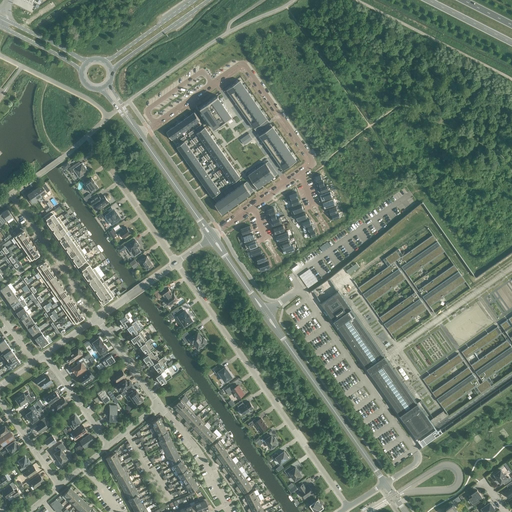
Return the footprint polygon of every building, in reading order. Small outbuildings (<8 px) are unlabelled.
[(240,80),(233,85),(236,89),(243,85),(240,80)] [(233,85),(227,90),(230,94),(236,89),(233,85)] [(243,85),(236,89),(239,94),(246,89),(243,85)] [(236,89),(230,94),(233,98),(239,94),(236,89)] [(246,89),(239,94),(242,98),(249,93),(246,89)] [(249,93),(242,98),(245,102),(252,98),(249,93)] [(239,94),(233,98),(236,103),(242,98),(239,94)] [(218,96),(200,108),(215,129),(233,117),(218,96)] [(242,98),(236,103),(239,107),(245,102),(242,98)] [(252,98),(245,102),(248,106),(255,102),(252,98)] [(245,102),(239,107),(242,111),(248,106),(245,102)] [(255,102),(248,106),(251,111),(258,106),(255,102)] [(248,106),(242,111),(245,115),(251,111),(248,106)] [(258,106),(251,111),(254,115),(261,110),(258,106)] [(261,110),(254,115),(257,119),(264,115),(261,110)] [(251,111),(245,115),(248,120),(254,115),(251,111)] [(194,112),(190,115),(196,123),(200,120),(194,112)] [(190,115),(186,118),(192,126),(196,123),(190,115)] [(254,115),(248,120),(251,124),(257,119),(254,115)] [(264,115),(257,119),(261,124),(262,122),(264,121),(265,120),(267,119),(264,115)] [(186,118),(182,121),(188,129),(192,126),(186,118)] [(257,119),(251,124),(254,128),(256,127),(257,126),(259,125),(261,124),(257,119)] [(182,121),(179,123),(184,131),(188,129),(182,121)] [(179,123),(175,126),(180,134),(184,131),(179,123)] [(175,126),(171,129),(176,137),(180,134),(175,126)] [(267,130),(266,131),(269,136),(276,131),(272,126),(271,128),(269,129),(267,130)] [(205,127),(197,133),(200,137),(208,132),(205,127)] [(171,129),(167,132),(172,140),(176,137),(171,129)] [(261,135),(259,136),(262,140),(269,136),(266,131),(264,132),(263,133),(261,135)] [(276,131),(269,136),(272,140),(279,135),(276,131)] [(208,132),(200,137),(203,141),(211,136),(208,132)] [(279,135),(272,140),(275,144),(281,139),(279,135)] [(211,136),(203,141),(206,145),(214,140),(211,136)] [(269,136),(262,140),(265,144),(272,140),(269,136)] [(281,139),(275,144),(278,148),(284,144),(281,139)] [(214,140),(206,145),(209,150),(216,144),(214,140)] [(272,140),(265,144),(268,149),(275,144),(272,140)] [(177,146),(177,147),(180,151),(188,146),(185,141),(179,145),(177,146)] [(216,144),(209,150),(212,154),(219,148),(216,144)] [(275,144),(268,149),(271,153),(278,148),(275,144)] [(284,144),(278,148),(281,153),(287,148),(284,144)] [(188,146),(180,151),(183,155),(191,150),(188,146)] [(219,148),(212,154),(214,158),(222,152),(219,148)] [(278,148),(271,153),(274,157),(281,153),(278,148)] [(287,148),(281,153),(284,157),(290,152),(287,148)] [(191,150),(183,155),(186,159),(194,154),(191,150)] [(222,152),(214,158),(217,162),(225,157),(222,152)] [(290,152),(284,157),(287,161),(293,156),(290,152)] [(281,153),(274,157),(277,161),(284,157),(281,153)] [(194,154),(186,159),(189,164),(197,158),(194,154)] [(293,156),(287,161),(290,166),(297,161),(293,156)] [(225,157),(217,162),(220,166),(228,161),(225,157)] [(284,157),(277,161),(280,166),(287,161),(284,157)] [(197,158),(189,164),(192,168),(200,162),(197,158)] [(228,161),(220,166),(223,170),(231,165),(228,161)] [(287,161),(280,166),(284,170),(290,166),(287,161)] [(200,162),(192,168),(195,172),(203,166),(200,162)] [(75,164),(69,168),(73,173),(75,171),(80,178),(88,172),(82,163),(77,167),(75,164)] [(266,163),(261,166),(266,173),(271,169),(269,168),(268,166),(267,165),(266,163)] [(231,165),(223,170),(226,175),(234,169),(231,165)] [(203,166),(195,172),(198,176),(206,171),(203,166)] [(261,166),(257,169),(262,176),(266,173),(261,166)] [(234,169),(226,175),(229,179),(237,173),(234,169)] [(257,169),(253,172),(258,179),(262,176),(257,169)] [(271,169),(266,173),(271,179),(275,176),(274,174),(273,173),(272,171),(271,169)] [(206,171),(198,176),(201,180),(208,175),(206,171)] [(253,172),(248,175),(250,177),(251,179),(252,180),(253,182),(258,179),(253,172)] [(237,173),(229,179),(232,183),(240,178),(237,173)] [(266,173),(262,176),(266,182),(271,179),(266,173)] [(208,175),(201,180),(204,184),(211,179),(208,175)] [(88,176),(83,179),(85,182),(85,183),(84,183),(85,183),(91,192),(91,193),(92,193),(98,188),(99,188),(98,187),(96,184),(94,181),(94,182),(92,178),(91,178),(90,179),(88,176)] [(262,176),(258,179),(262,185),(266,182),(262,176)] [(211,179),(204,184),(206,189),(214,183),(211,179)] [(258,179),(253,182),(254,183),(255,185),(257,187),(258,188),(262,185),(258,179)] [(247,182),(244,183),(251,193),(254,191),(247,182)] [(214,183),(206,189),(209,193),(217,187),(214,183)] [(244,183),(234,190),(241,200),(251,193),(244,183)] [(318,188),(317,188),(319,193),(328,190),(327,184),(325,185),(318,187),(318,188)] [(47,192),(41,185),(36,188),(41,196),(47,192)] [(217,187),(209,193),(212,197),(213,197),(215,195),(220,192),(217,187)] [(41,196),(36,188),(32,192),(37,199),(41,196)] [(234,190),(225,197),(232,207),(241,200),(234,190)] [(330,191),(320,195),(322,201),(332,197),(330,191)] [(37,199),(32,192),(27,195),(32,202),(37,199)] [(296,192),(287,195),(289,201),(290,201),(298,198),(298,197),(296,192)] [(99,195),(90,201),(94,207),(96,205),(99,209),(109,202),(104,195),(100,198),(101,198),(99,198),(97,196),(99,195)] [(225,197),(215,204),(222,214),(232,207),(225,197)] [(290,201),(292,206),(300,203),(298,198),(290,201)] [(333,199),(323,203),(325,208),(335,204),(333,199)] [(302,205),(292,208),(294,213),(304,210),(302,205)] [(267,211),(266,212),(268,216),(268,215),(275,213),(276,213),(274,207),(267,210),(267,211)] [(336,207),(327,210),(329,215),(330,215),(338,212),(336,207)] [(12,217),(6,209),(1,213),(7,221),(12,217)] [(107,210),(102,214),(104,217),(110,225),(112,224),(113,224),(115,222),(116,223),(119,220),(118,220),(119,219),(120,218),(118,215),(117,216),(115,213),(116,213),(114,210),(113,211),(113,210),(109,213),(107,210)] [(56,218),(51,211),(44,216),(47,221),(44,223),(46,226),(56,218)] [(305,212),(296,216),(298,221),(307,217),(305,212)] [(338,212),(330,215),(332,220),(340,217),(339,212),(338,212)] [(62,221),(58,217),(56,218),(46,226),(48,228),(50,227),(51,229),(52,228),(62,221)] [(277,218),(271,221),(273,226),(282,223),(280,217),(277,218)] [(310,219),(301,222),(303,227),(305,227),(311,224),(310,219)] [(65,226),(62,221),(52,228),(54,230),(51,232),(53,235),(65,226)] [(250,225),(241,229),(243,234),(252,230),(250,225)] [(283,225),(272,229),(274,234),(285,230),(283,225)] [(68,231),(65,226),(53,235),(54,237),(56,236),(58,238),(59,238),(66,232),(68,231)] [(127,228),(127,227),(123,230),(121,227),(115,231),(117,234),(120,233),(124,238),(131,233),(128,229),(127,228)] [(26,236),(23,231),(13,238),(16,243),(26,236)] [(70,237),(66,232),(59,238),(60,240),(57,242),(59,244),(70,237)] [(288,232),(275,236),(277,242),(290,237),(288,232)] [(251,234),(242,237),(244,242),(255,238),(253,234),(251,235),(251,234)] [(75,240),(72,235),(70,237),(59,244),(61,247),(63,245),(65,248),(65,247),(75,240)] [(444,251),(433,235),(411,250),(406,254),(403,256),(398,249),(383,259),(388,266),(386,268),(380,272),(358,287),(370,304),(406,279),(394,262),(397,260),(409,277),(445,251),(444,251)] [(30,240),(26,236),(16,243),(20,247),(30,240)] [(139,245),(135,239),(126,246),(130,252),(129,252),(133,257),(141,252),(138,248),(137,247),(139,245)] [(33,245),(30,240),(20,247),(23,252),(33,245)] [(78,245),(75,240),(65,247),(67,249),(64,251),(66,254),(78,245)] [(289,240),(280,243),(282,249),(282,248),(291,245),(289,240)] [(255,241),(245,245),(247,250),(257,246),(255,241)] [(36,250),(33,245),(23,252),(26,257),(36,250)] [(81,249),(78,245),(66,254),(68,256),(70,255),(71,257),(72,256),(81,249)] [(291,245),(282,248),(284,254),(294,250),(293,245),(291,245)] [(259,248),(250,251),(252,257),(262,253),(261,250),(260,250),(259,248)] [(85,254),(81,249),(72,256),(73,258),(71,260),(72,263),(85,254)] [(40,254),(36,250),(26,257),(29,262),(40,254)] [(88,259),(85,254),(72,263),(74,265),(76,264),(78,266),(79,266),(80,268),(88,262),(86,260),(88,259)] [(265,255),(256,258),(256,259),(257,258),(259,263),(257,263),(258,263),(267,260),(265,255)] [(147,257),(147,256),(143,259),(142,258),(138,261),(140,264),(143,262),(148,269),(148,270),(148,269),(153,266),(154,266),(153,265),(151,262),(150,260),(147,257)] [(48,266),(44,261),(36,267),(39,272),(48,266)] [(92,269),(88,262),(80,268),(83,272),(80,274),(82,276),(92,269)] [(269,262),(259,266),(260,269),(262,268),(262,270),(270,267),(269,262)] [(356,264),(346,271),(349,275),(359,267),(356,264)] [(466,281),(454,264),(418,290),(430,307),(466,281)] [(51,270),(48,266),(39,272),(38,273),(41,278),(51,270)] [(98,272),(94,268),(92,269),(82,276),(84,279),(86,278),(87,280),(88,279),(98,272)] [(54,275),(51,270),(41,278),(44,282),(54,275)] [(101,277),(98,272),(88,279),(90,281),(87,283),(89,286),(101,277)] [(58,280),(54,275),(44,282),(47,287),(49,286),(58,280)] [(104,282),(101,277),(89,286),(90,288),(92,287),(94,289),(95,289),(95,288),(104,282)] [(61,284),(58,280),(49,286),(53,290),(61,284)] [(108,286),(104,282),(95,288),(95,289),(96,291),(93,293),(95,295),(108,286)] [(11,289),(7,284),(0,289),(3,294),(11,289)] [(64,289),(61,284),(53,290),(51,292),(54,296),(64,289)] [(111,291),(108,286),(95,295),(97,298),(99,296),(101,299),(101,298),(111,291)] [(171,291),(168,287),(161,292),(164,296),(167,299),(166,300),(170,306),(171,305),(174,303),(174,302),(178,300),(177,299),(177,298),(177,297),(176,297),(175,296),(174,294),(173,295),(170,292),(171,291)] [(14,293),(11,289),(3,294),(6,299),(14,293)] [(67,294),(64,289),(54,296),(57,301),(59,299),(67,294)] [(114,296),(111,291),(101,298),(103,300),(100,302),(103,306),(113,299),(112,297),(114,296)] [(339,291),(321,303),(416,439),(422,447),(440,434),(434,426),(430,421),(343,297),(339,291)] [(427,309),(415,292),(379,317),(391,334),(427,309)] [(17,298),(14,293),(6,299),(10,303),(17,298)] [(71,298),(67,294),(59,299),(63,304),(71,298)] [(20,302),(17,298),(10,303),(13,307),(20,302)] [(74,303),(71,298),(63,304),(61,306),(64,310),(74,303)] [(23,307),(20,302),(13,307),(16,312),(23,307)] [(77,308),(74,303),(64,310),(67,315),(77,308)] [(26,311),(23,307),(16,312),(19,316),(26,311)] [(80,312),(77,308),(67,315),(70,320),(80,312)] [(188,314),(185,311),(182,308),(174,314),(177,319),(179,317),(185,326),(186,325),(187,326),(190,324),(189,322),(192,320),(190,317),(188,314)] [(28,309),(26,311),(19,316),(21,320),(29,314),(28,314),(30,313),(28,309)] [(85,318),(80,312),(70,320),(74,324),(76,323),(77,324),(85,318)] [(127,313),(116,320),(116,321),(117,321),(118,322),(118,323),(119,325),(120,324),(121,325),(120,326),(121,327),(121,326),(122,328),(122,329),(131,323),(130,322),(128,319),(130,317),(129,317),(127,313)] [(32,319),(29,314),(21,320),(24,324),(32,319)] [(511,316),(501,324),(500,324),(501,325),(505,331),(511,326),(511,335),(510,338),(511,340),(511,316)] [(35,323),(32,319),(24,324),(27,328),(35,323)] [(138,326),(138,325),(135,322),(135,321),(126,327),(127,328),(127,327),(128,329),(129,331),(130,331),(131,332),(130,333),(131,333),(132,335),(141,329),(140,329),(138,326)] [(38,328),(35,323),(27,328),(31,333),(38,328)] [(461,351),(466,358),(502,333),(497,326),(497,327),(462,351),(461,351)] [(42,333),(38,328),(31,333),(34,338),(42,333)] [(141,331),(139,332),(130,338),(131,339),(131,338),(132,340),(134,342),(135,343),(134,344),(135,344),(136,346),(147,339),(146,339),(144,335),(143,335),(141,331)] [(202,339),(198,332),(189,338),(194,345),(195,344),(198,348),(207,342),(206,342),(207,341),(205,338),(204,338),(202,339)] [(45,337),(42,333),(34,338),(37,342),(45,337)] [(48,342),(45,337),(37,342),(41,348),(48,342)] [(95,341),(93,338),(88,341),(92,346),(94,344),(100,353),(102,352),(103,352),(106,350),(106,349),(107,349),(104,345),(104,344),(102,342),(99,338),(95,341)] [(150,338),(148,340),(139,346),(140,346),(141,348),(143,350),(144,351),(143,351),(144,352),(145,354),(154,348),(153,348),(151,344),(153,343),(153,342),(150,339),(150,338)] [(511,360),(511,346),(507,340),(471,365),(483,382),(480,384),(468,367),(432,392),(444,409),(466,393),(474,388),(479,395),(494,384),(489,377),(511,360)] [(7,344),(0,349),(0,350),(3,354),(11,349),(7,344)] [(3,354),(1,356),(4,360),(14,353),(11,349),(3,354)] [(78,349),(65,358),(69,364),(82,355),(78,349)] [(148,366),(157,360),(159,358),(158,358),(156,355),(156,354),(154,356),(151,352),(142,358),(143,358),(144,360),(145,362),(146,362),(147,363),(146,363),(147,364),(148,365),(148,366)] [(14,353),(4,360),(7,364),(17,357),(14,353)] [(423,378),(423,379),(428,386),(463,360),(459,353),(458,354),(423,379),(423,378)] [(115,360),(111,355),(103,360),(99,363),(98,364),(102,369),(115,360)] [(7,364),(6,365),(9,370),(12,368),(12,369),(20,364),(19,363),(20,362),(17,357),(7,364)] [(163,357),(161,358),(153,364),(153,365),(154,366),(156,369),(156,368),(157,369),(156,370),(157,370),(158,372),(158,373),(167,366),(164,363),(166,361),(163,357)] [(72,369),(71,369),(72,370),(73,371),(73,372),(74,371),(76,375),(85,368),(81,362),(72,368),(72,369)] [(225,367),(221,370),(219,367),(214,371),(216,373),(219,372),(225,381),(232,377),(230,373),(229,373),(228,371),(228,370),(228,371),(225,367)] [(90,373),(88,369),(80,375),(81,377),(79,379),(83,384),(91,379),(88,374),(90,373)] [(126,376),(122,370),(112,376),(117,383),(126,376)] [(161,384),(170,378),(172,377),(171,377),(169,373),(167,374),(164,371),(164,370),(155,376),(156,376),(157,378),(158,380),(159,380),(160,381),(159,382),(160,382),(161,384)] [(42,374),(41,375),(42,375),(35,380),(39,385),(40,384),(43,388),(44,387),(45,388),(46,388),(48,387),(48,386),(48,385),(52,382),(48,375),(45,377),(42,374)] [(127,382),(125,379),(117,385),(118,385),(116,386),(118,390),(120,389),(122,391),(130,386),(130,385),(132,384),(129,381),(127,382)] [(234,388),(232,386),(226,390),(229,395),(234,392),(238,399),(244,394),(238,386),(234,388)] [(105,404),(110,400),(102,388),(97,392),(99,395),(94,399),(96,403),(101,399),(105,404)] [(47,402),(47,401),(48,401),(50,404),(59,397),(56,394),(59,392),(57,389),(51,393),(51,394),(50,394),(44,398),(47,402)] [(129,395),(136,405),(143,400),(140,397),(141,396),(139,394),(138,394),(136,390),(129,395)] [(28,400),(30,403),(35,399),(33,396),(31,397),(28,394),(25,396),(24,393),(16,399),(20,405),(28,400)] [(67,403),(63,397),(54,404),(58,410),(67,403)] [(181,400),(179,398),(177,399),(179,402),(174,406),(178,410),(186,402),(182,398),(181,400)] [(190,407),(186,402),(178,410),(179,411),(176,415),(178,418),(190,407)] [(240,410),(238,411),(241,416),(244,414),(244,415),(248,412),(248,413),(251,411),(250,410),(254,408),(250,402),(245,405),(244,405),(243,403),(238,406),(240,408),(240,409),(240,410)] [(33,405),(28,409),(30,412),(26,414),(28,417),(29,418),(30,419),(29,419),(30,419),(32,422),(38,418),(34,413),(37,410),(33,405)] [(117,406),(109,405),(109,421),(117,421),(117,406)] [(194,411),(190,407),(178,418),(181,420),(185,417),(186,418),(193,412),(194,411)] [(193,412),(186,418),(187,419),(184,424),(186,426),(197,416),(196,416),(193,412)] [(71,425),(73,429),(79,425),(78,424),(80,422),(78,419),(78,418),(77,417),(76,416),(74,414),(69,418),(73,424),(71,425)] [(198,415),(197,415),(196,416),(197,416),(186,426),(189,428),(193,426),(194,427),(202,419),(198,415)] [(44,417),(39,421),(41,423),(35,427),(39,432),(47,427),(45,424),(48,422),(44,417)] [(156,420),(155,417),(149,422),(152,428),(154,427),(162,423),(160,418),(156,420)] [(268,427),(261,418),(257,421),(255,419),(248,423),(251,427),(255,424),(261,432),(268,427)] [(206,423),(202,419),(194,427),(195,428),(192,432),(194,434),(205,424),(205,425),(206,423)] [(164,427),(162,423),(154,427),(156,431),(156,432),(164,427)] [(205,424),(194,434),(196,437),(201,434),(202,435),(208,429),(205,425),(205,424)] [(75,440),(87,432),(87,431),(83,425),(70,434),(72,433),(74,436),(73,436),(74,437),(76,439),(75,440)] [(0,429),(0,436),(8,430),(5,426),(0,429)] [(167,432),(164,427),(156,432),(156,431),(154,432),(157,437),(158,436),(167,432)] [(212,433),(212,432),(208,429),(202,435),(203,436),(200,440),(202,443),(212,433)] [(214,431),(213,432),(212,432),(212,433),(202,443),(204,445),(209,442),(210,443),(218,436),(214,431)] [(13,437),(9,432),(0,438),(0,441),(3,445),(13,437)] [(169,437),(167,432),(158,436),(161,441),(169,437)] [(82,444),(77,447),(79,450),(84,446),(84,447),(93,440),(89,434),(80,440),(82,444)] [(45,440),(49,446),(56,441),(52,435),(45,440)] [(269,437),(267,435),(263,438),(265,441),(266,440),(271,448),(277,444),(276,441),(277,440),(275,437),(273,438),(272,436),(269,437)] [(172,443),(169,437),(161,441),(159,441),(162,448),(172,443)] [(220,439),(211,445),(212,447),(209,451),(211,453),(222,445),(223,445),(224,444),(220,439)] [(16,444),(14,441),(6,447),(11,453),(20,447),(18,444),(16,444)] [(66,448),(62,443),(56,447),(58,450),(54,453),(60,463),(61,463),(67,459),(67,458),(62,451),(66,448)] [(175,449),(172,443),(162,448),(165,453),(175,449)] [(222,445),(211,453),(213,456),(217,454),(218,455),(226,450),(223,445),(222,445)] [(178,454),(175,449),(165,453),(168,459),(178,454)] [(229,454),(226,450),(218,455),(219,456),(215,460),(217,463),(229,454)] [(285,453),(284,451),(278,455),(277,453),(272,456),(273,459),(276,457),(280,464),(283,462),(284,463),(287,460),(286,459),(289,458),(288,456),(289,455),(286,452),(285,453)] [(116,452),(115,453),(106,458),(109,463),(119,457),(116,452)] [(181,460),(178,454),(168,459),(172,467),(173,466),(173,465),(181,460)] [(232,459),(229,454),(217,463),(219,465),(224,463),(225,464),(232,459)] [(23,467),(22,467),(20,469),(21,472),(26,468),(24,466),(29,462),(30,461),(28,458),(27,459),(25,456),(18,460),(23,467)] [(121,462),(119,457),(109,463),(111,467),(119,463),(120,463),(121,462)] [(235,464),(232,459),(225,464),(225,466),(222,469),(224,472),(235,464)] [(184,465),(181,460),(173,465),(173,466),(176,470),(184,465)] [(119,463),(111,467),(114,472),(122,467),(120,463),(119,463)] [(239,468),(235,464),(224,472),(226,475),(230,472),(231,474),(239,468)] [(187,469),(184,465),(176,470),(179,474),(187,469)] [(290,465),(284,470),(288,476),(291,474),(295,480),(301,476),(302,476),(299,473),(299,472),(298,471),(296,468),(296,467),(295,467),(293,469),(290,465)] [(33,466),(25,472),(23,473),(27,478),(37,471),(33,466)] [(123,466),(122,467),(114,472),(116,476),(126,471),(123,466)] [(242,473),(239,468),(231,474),(232,475),(229,479),(230,481),(242,473)] [(190,474),(187,469),(179,474),(182,479),(190,474)] [(507,478),(501,470),(498,472),(497,471),(494,473),(495,474),(495,475),(497,478),(498,480),(501,483),(504,481),(506,484),(511,480),(509,477),(507,478)] [(126,471),(116,476),(119,482),(129,477),(126,471)] [(245,478),(242,473),(230,481),(232,484),(237,482),(238,483),(245,478)] [(192,478),(190,474),(182,479),(184,483),(192,478)] [(0,486),(8,481),(4,475),(0,478),(0,486)] [(31,482),(30,482),(29,483),(32,486),(33,485),(35,488),(44,481),(40,475),(30,482),(31,482)] [(132,483),(129,477),(119,482),(122,488),(132,483)] [(195,483),(192,478),(184,483),(183,484),(186,488),(195,483)] [(249,482),(245,478),(238,483),(239,484),(235,488),(237,491),(249,482)] [(10,486),(3,492),(6,497),(7,497),(7,498),(8,497),(12,494),(14,496),(14,497),(15,496),(19,494),(19,493),(16,488),(17,488),(13,482),(9,484),(11,486),(10,487),(10,486)] [(252,487),(249,482),(237,491),(239,493),(244,491),(245,493),(252,487)] [(135,488),(132,483),(122,488),(126,493),(135,488)] [(198,487),(195,483),(186,488),(189,493),(198,487)] [(306,488),(303,484),(298,487),(301,492),(300,492),(305,498),(313,492),(309,486),(306,488)] [(74,491),(70,487),(63,494),(67,498),(68,498),(74,491)] [(138,494),(135,488),(126,493),(129,499),(137,495),(138,494)] [(469,496),(474,504),(481,499),(479,497),(481,496),(477,490),(476,491),(473,488),(468,492),(470,495),(469,496)] [(256,496),(254,490),(245,495),(246,496),(242,499),(244,502),(256,496)] [(78,495),(74,491),(68,498),(67,498),(66,499),(70,503),(78,495)] [(81,498),(78,495),(70,503),(74,506),(81,498)] [(137,495),(129,499),(131,504),(139,500),(137,495)] [(258,495),(257,495),(256,496),(244,502),(245,505),(250,504),(251,505),(259,501),(261,500),(258,495)] [(315,497),(310,501),(311,504),(310,505),(314,511),(317,511),(324,507),(322,504),(323,503),(320,502),(318,499),(317,500),(315,497)] [(85,502),(81,498),(74,506),(77,510),(85,502)] [(210,504),(206,498),(199,500),(199,502),(200,502),(203,511),(208,509),(207,505),(210,504)] [(142,504),(139,500),(131,504),(134,509),(142,504)] [(259,501),(251,505),(251,506),(247,509),(248,511),(249,511),(262,506),(259,501)] [(488,504),(486,501),(481,505),(483,508),(481,508),(483,511),(490,511),(495,509),(492,505),(491,504),(491,503),(490,502),(488,504)] [(82,511),(89,505),(85,502),(77,510),(79,511),(82,511)] [(200,502),(199,502),(195,504),(198,511),(199,511),(203,511),(200,502)] [(143,503),(142,504),(134,509),(135,511),(138,511),(146,508),(143,503)]
